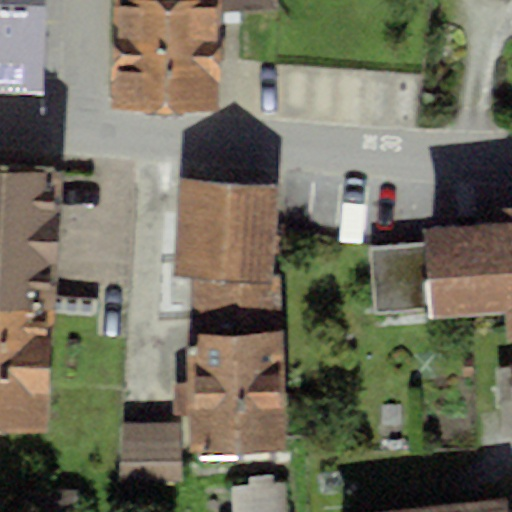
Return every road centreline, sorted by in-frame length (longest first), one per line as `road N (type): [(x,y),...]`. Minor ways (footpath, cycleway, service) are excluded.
road 1 (residential): [(86,131),(511,159)]
road 2 (residential): [(86,131),(92,0)]
